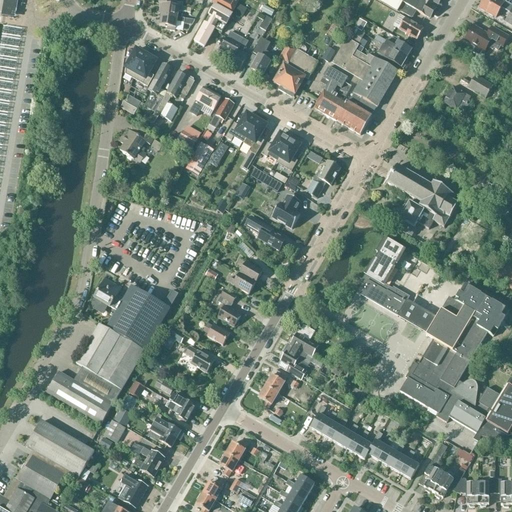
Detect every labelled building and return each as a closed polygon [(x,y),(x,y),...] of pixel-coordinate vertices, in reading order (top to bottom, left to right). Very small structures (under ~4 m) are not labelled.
[(6,0),(5,10),(14,12),(15,0),(6,0)] [(176,3),(176,0),(159,0),(159,5),(161,5),(163,6),(163,5),(180,8),(183,8),(183,4),(176,3)] [(215,0),(213,3),(233,14),(240,0),(215,0)] [(374,0),(396,13),(397,11),(411,19),(415,12),(429,20),(434,12),(438,11),(440,8),(439,4),(440,1),(438,0),(374,0)] [(511,7),(504,3),(506,0),(484,0),(479,9),(495,19),(501,8),(511,14),(505,24),(511,28),(511,7)] [(187,9),(183,8),(180,8),(163,5),(163,6),(161,5),(160,12),(162,13),(161,16),(178,19),(179,12),(186,13),(187,9)] [(239,5),(234,15),(242,19),(247,10),(239,5)] [(264,6),(261,12),(271,17),(274,12),(264,6)] [(225,29),(232,16),(215,7),(195,43),(204,49),(208,42),(218,25),(225,29)] [(161,16),(160,27),(168,28),(167,31),(175,33),(176,30),(177,23),(184,24),(185,20),(178,19),(161,16)] [(266,32),(273,21),(267,17),(260,29),(266,32)] [(417,41),(423,30),(400,17),(394,27),(399,30),(399,31),(417,41)] [(360,20),(354,30),(361,34),(367,24),(360,20)] [(26,39),(27,29),(22,29),(22,27),(10,27),(9,39),(26,39)] [(488,35),(473,27),(465,42),(475,48),(473,52),(474,54),(478,56),(480,56),(482,52),(484,53),(487,48),(493,51),(494,49),(498,51),(501,47),(503,48),(508,38),(492,28),(488,35)] [(354,30),(348,41),(358,47),(365,36),(361,34),(354,30)] [(384,47),(406,60),(409,55),(409,54),(411,51),(390,39),(387,43),(378,38),(375,42),(384,47)] [(240,47),(239,46),(238,46),(227,39),(225,43),(217,57),(231,65),(240,47)] [(240,47),(231,65),(240,70),(248,56),(243,53),(248,43),(243,40),(239,46),(240,47)] [(276,59),(266,53),(270,45),(261,40),(253,54),(259,57),(251,71),(262,77),(270,64),(272,65),(276,59)] [(348,41),(346,40),(332,65),(329,70),(347,80),(344,85),(351,90),(344,102),(346,103),(370,117),(375,108),(377,109),(398,73),(374,59),(374,60),(368,57),(367,59),(361,55),(364,50),(358,47),(348,41)] [(402,65),(403,65),(406,67),(409,62),(406,60),(384,47),(375,42),(373,46),(379,50),(376,54),(379,56),(400,69),(402,65)] [(308,81),(318,64),(288,46),(280,59),(289,65),(287,68),(284,67),(274,84),(281,88),(278,92),(286,96),(287,94),(294,98),(304,79),(308,81)] [(329,49),(323,59),(330,63),(336,53),(329,49)] [(126,69),(125,76),(134,81),(134,77),(141,64),(145,56),(136,51),(131,60),(129,64),(126,69)] [(134,77),(134,81),(148,88),(154,78),(149,75),(156,62),(145,56),(141,64),(134,77)] [(163,87),(172,71),(163,66),(151,87),(148,92),(153,94),(145,108),(155,113),(162,99),(158,97),(163,87)] [(327,88),(324,94),(345,106),(346,103),(344,102),(351,90),(344,85),(347,80),(329,70),(321,84),(327,88)] [(186,97),(194,83),(178,74),(155,114),(160,117),(171,123),(178,111),(170,107),(172,105),(168,103),(171,97),(176,99),(177,96),(179,93),(186,97)] [(462,79),(459,85),(485,100),(493,87),(476,76),(471,84),(462,79)] [(443,104),(457,111),(463,115),(468,106),(467,105),(470,99),(466,96),(453,88),(443,104)] [(213,112),(221,98),(204,89),(190,114),(197,118),(203,106),(213,112)] [(179,93),(177,96),(180,98),(179,99),(183,101),(186,97),(179,93)] [(370,117),(346,103),(345,106),(324,94),(314,110),(360,137),(371,118),(370,117)] [(209,126),(216,130),(221,120),(225,122),(234,106),(225,101),(216,117),(214,116),(209,126)] [(124,103),(120,109),(133,117),(137,110),(124,103)] [(234,124),(225,138),(232,142),(234,139),(241,143),(243,144),(257,121),(255,120),(247,115),(240,128),(234,124)] [(146,130),(149,123),(141,118),(135,127),(144,132),(146,130)] [(257,121),(243,144),(252,150),(250,153),(256,157),(264,142),(259,139),(266,127),(257,121)] [(149,123),(146,130),(155,136),(159,130),(149,123)] [(508,144),(511,137),(511,132),(504,128),(498,138),(508,144)] [(154,140),(141,131),(137,137),(127,131),(121,141),(126,144),(120,152),(133,161),(134,160),(140,164),(146,156),(140,152),(145,143),(150,146),(154,140)] [(193,147),(196,141),(183,133),(179,139),(193,147)] [(270,154),(279,159),(290,141),(280,135),(273,148),(267,144),(261,155),(267,159),(270,154)] [(165,143),(157,139),(152,147),(159,152),(165,143)] [(279,159),(276,164),(291,173),(298,162),(292,159),(300,147),(290,141),(279,159)] [(214,152),(204,146),(202,145),(186,171),(198,178),(214,152)] [(226,148),(221,145),(215,156),(220,159),(226,148)] [(249,160),(247,158),(242,168),(247,171),(252,163),(249,161),(249,160)] [(213,159),(210,165),(217,169),(220,163),(213,159)] [(331,187),(341,171),(327,163),(321,174),(319,173),(306,194),(317,200),(326,184),(331,187)] [(450,219),(458,206),(452,203),(455,197),(446,192),(447,190),(438,184),(437,186),(433,184),(431,188),(397,167),(387,184),(414,201),(422,205),(419,210),(411,206),(409,204),(400,220),(406,224),(402,232),(411,237),(419,225),(429,231),(433,223),(444,229),(449,219),(450,219)] [(255,170),(251,178),(278,193),(283,185),(255,170)] [(511,208),(511,198),(508,196),(501,208),(509,213),(511,208)] [(280,211),(278,210),(272,219),(292,231),(300,217),(295,214),(300,204),(288,197),(280,211)] [(251,219),(246,227),(260,236),(258,239),(265,243),(265,244),(279,253),(280,251),(281,251),(283,248),(283,246),(286,242),(271,233),(272,231),(268,229),(251,219)] [(236,228),(230,226),(227,234),(234,236),(236,228)] [(404,253),(384,242),(377,255),(378,256),(363,281),(367,284),(360,297),(398,319),(406,304),(409,299),(393,290),(392,291),(384,286),(404,253)] [(250,243),(245,248),(256,259),(261,255),(250,243)] [(240,276),(256,285),(262,274),(246,264),(246,265),(240,261),(237,266),(244,269),(240,276)] [(218,276),(209,271),(206,277),(215,282),(218,276)] [(249,296),(256,285),(240,276),(236,282),(230,278),(227,283),(233,287),(249,296)] [(95,300),(92,305),(106,313),(109,308),(110,309),(110,308),(117,312),(124,301),(117,297),(121,290),(105,281),(94,300),(95,300)] [(482,437),(511,443),(511,380),(510,380),(500,397),(487,390),(483,396),(478,393),(478,392),(479,392),(479,391),(479,390),(479,389),(479,388),(478,387),(478,386),(477,385),(476,384),(475,383),(474,383),(473,382),(472,382),(471,382),(470,382),(469,382),(468,382),(467,383),(466,383),(466,384),(465,384),(465,385),(464,385),(459,382),(488,334),(494,338),(509,312),(493,303),(481,296),(482,296),(465,286),(457,299),(459,299),(456,304),(448,299),(441,311),(436,319),(432,325),(426,337),(433,341),(422,359),(426,361),(423,367),(418,364),(400,393),(438,416),(436,418),(447,424),(450,419),(477,436),(475,439),(479,442),(482,437)] [(107,329),(107,330),(145,352),(170,310),(179,296),(172,292),(164,306),(132,287),(124,301),(117,312),(107,329)] [(238,322),(241,317),(232,312),(233,311),(230,309),(232,305),(236,298),(225,292),(218,303),(225,307),(218,319),(234,329),(235,327),(237,327),(239,324),(238,322)] [(213,328),(208,325),(203,332),(209,336),(207,338),(223,347),(229,336),(214,327),(213,328)] [(100,326),(76,365),(82,369),(83,369),(122,392),(145,352),(107,330),(107,329),(106,329),(100,326)] [(231,337),(234,333),(224,326),(221,330),(231,337)] [(172,330),(170,333),(168,337),(181,345),(185,338),(172,330)] [(319,348),(317,347),(296,334),(292,341),(293,342),(291,345),(308,355),(308,356),(312,359),(319,348)] [(300,369),(308,356),(308,355),(291,345),(282,360),(290,365),(290,367),(286,372),(302,381),(305,377),(307,373),(300,369)] [(208,373),(209,373),(211,370),(210,369),(214,362),(198,353),(190,348),(186,355),(194,360),(191,365),(207,375),(208,373)] [(83,369),(75,383),(113,406),(122,392),(83,369)] [(59,374),(47,394),(101,426),(113,406),(75,383),(59,374)] [(266,388),(278,395),(284,384),(287,379),(282,376),(279,381),(272,377),(266,388)] [(299,386),(294,382),(291,387),(296,391),(299,386)] [(145,389),(136,384),(135,383),(129,395),(139,400),(145,389)] [(174,389),(164,383),(159,390),(170,397),(174,389)] [(271,406),(278,395),(266,388),(259,399),(266,403),(263,408),(268,411),(271,406)] [(173,398),(170,404),(191,416),(195,408),(184,400),(175,395),(173,398)] [(130,415),(137,402),(128,397),(121,410),(130,415)] [(187,425),(191,416),(170,404),(167,409),(177,414),(175,418),(187,425)] [(280,418),(283,414),(284,415),(287,409),(284,407),(279,409),(278,410),(274,415),(280,418)] [(320,435),(328,421),(322,417),(326,410),(322,407),(317,416),(319,416),(311,430),(320,435)] [(126,429),(133,417),(121,410),(113,422),(126,429)] [(331,441),(339,428),(332,424),(337,416),(333,414),(328,421),(320,435),(331,441)] [(342,448),(350,434),(343,430),(347,422),(343,420),(339,428),(331,441),(342,448)] [(126,429),(113,422),(113,423),(112,422),(104,437),(117,444),(125,430),(126,429)] [(153,428),(176,442),(181,433),(169,426),(167,429),(156,422),(153,428)] [(77,484),(94,453),(42,423),(27,449),(33,452),(16,480),(15,479),(4,499),(0,496),(0,507),(1,508),(0,509),(5,511),(38,511),(43,505),(47,507),(65,477),(77,484)] [(352,454),(360,440),(354,436),(358,429),(354,426),(350,434),(342,448),(352,454)] [(172,450),(176,442),(153,428),(151,432),(162,439),(160,443),(172,450)] [(367,456),(372,447),(364,442),(369,435),(365,433),(360,440),(352,454),(365,461),(368,456),(367,456)] [(377,461),(385,448),(378,444),(383,436),(380,435),(379,434),(374,442),(375,443),(372,447),(367,456),(368,456),(377,461)] [(113,444),(104,438),(100,446),(109,451),(113,444)] [(389,450),(393,442),(389,440),(385,448),(377,461),(387,468),(396,454),(389,450)] [(233,444),(226,456),(240,464),(242,460),(241,459),(245,451),(248,446),(242,443),(239,448),(233,444)] [(398,474),(406,460),(400,456),(404,448),(400,446),(387,468),(398,474)] [(254,449),(254,450),(251,455),(265,463),(268,456),(254,448),(254,449)] [(146,461),(160,469),(166,459),(151,451),(150,453),(144,450),(141,455),(147,458),(146,461)] [(406,460),(398,474),(411,481),(419,467),(410,462),(415,455),(411,452),(406,460)] [(237,469),(240,464),(226,456),(220,467),(226,471),(223,476),(228,479),(231,474),(232,474),(235,468),(237,469)] [(430,479),(424,489),(425,490),(425,492),(429,495),(432,493),(433,495),(444,476),(435,471),(435,467),(438,465),(441,459),(436,456),(424,476),(430,479)] [(160,469),(146,461),(144,463),(138,460),(135,465),(134,467),(141,470),(140,471),(155,479),(160,469)] [(282,461),(279,467),(286,471),(289,465),(282,461)] [(17,473),(20,468),(13,464),(10,469),(17,473)] [(86,470),(81,479),(85,482),(90,473),(86,470)] [(444,476),(433,495),(435,495),(435,498),(439,500),(441,499),(443,500),(449,490),(457,495),(461,481),(465,473),(460,470),(457,475),(457,479),(453,481),(444,476)] [(138,500),(140,502),(148,489),(126,476),(121,484),(126,487),(119,500),(133,508),(138,500)] [(307,498),(315,486),(301,477),(296,486),(288,482),(286,486),(293,490),(307,498)] [(79,480),(75,487),(85,493),(90,486),(79,480)] [(236,481),(232,486),(238,489),(242,484),(236,481)] [(465,481),(461,481),(457,495),(467,495),(467,507),(469,507),(470,509),(474,509),(476,507),(478,507),(478,486),(468,485),(465,481)] [(478,486),(478,507),(480,507),(481,509),(486,509),(487,507),(489,507),(489,495),(495,495),(495,481),(488,481),(488,486),(478,486)] [(501,481),(495,481),(495,495),(501,495),(501,507),(503,507),(504,509),(508,509),(510,507),(511,507),(511,486),(501,486),(501,481)] [(203,495),(215,502),(222,491),(221,491),(224,486),(219,483),(216,488),(210,484),(203,495)] [(232,486),(229,491),(236,494),(238,495),(240,491),(238,489),(232,486)] [(301,509),(307,498),(293,490),(289,497),(282,492),(280,496),(285,499),(287,501),(301,509)] [(255,499),(245,493),(243,495),(239,501),(250,508),(255,499)] [(209,511),(215,502),(203,495),(196,507),(203,510),(202,511),(209,511)] [(282,511),(299,511),(301,509),(287,501),(283,507),(276,503),(273,507),(281,511),(282,511)]
